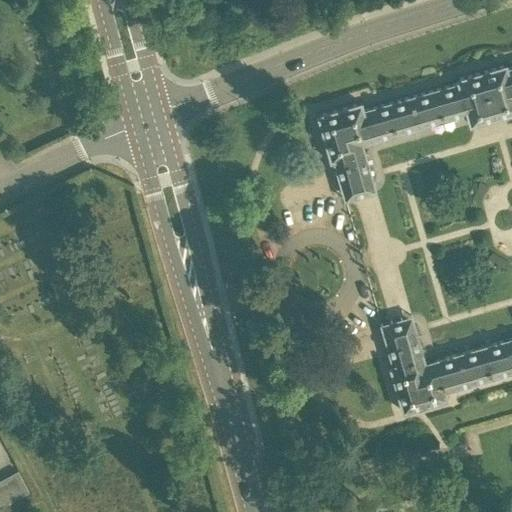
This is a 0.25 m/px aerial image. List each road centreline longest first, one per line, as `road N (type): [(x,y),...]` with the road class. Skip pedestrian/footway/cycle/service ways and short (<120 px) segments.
road 1 (residential): [(160,115),(355,36),(470,0)]
road 2 (residential): [(278,284),(301,310),(325,311),(344,298),(352,275),(335,243),(310,237),(288,248),(277,271)]
road 3 (secondary): [(255,511),(198,307)]
road 4 (secondary): [(189,271),(192,230),(160,115)]
road 5 (secondary): [(136,124),(168,238),(189,271)]
road 6 (residential): [(0,189),(136,124)]
road 7 (secondary): [(102,0),(136,124)]
